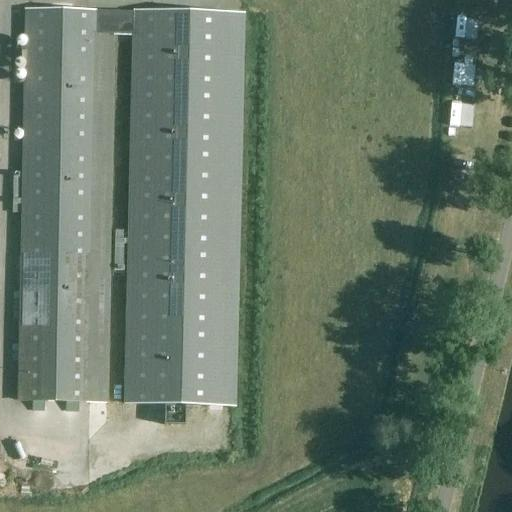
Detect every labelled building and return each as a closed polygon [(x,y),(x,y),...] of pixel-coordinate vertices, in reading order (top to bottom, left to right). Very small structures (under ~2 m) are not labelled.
[(105,405),(114,34),(134,35),(126,405),(164,406),(164,426),(185,426),(185,406),(234,407),(243,16),(29,11),(20,403),(105,405)] [(456,43),(476,44),(476,24),(457,23),(456,43)] [(474,79),(474,61),(453,60),(452,78),(474,79)] [(468,123),(469,104),(449,103),(449,122),(468,123)] [(459,219),(460,201),(441,200),(440,218),(459,219)] [(431,267),(443,271),(451,242),(439,238),(431,267)]
